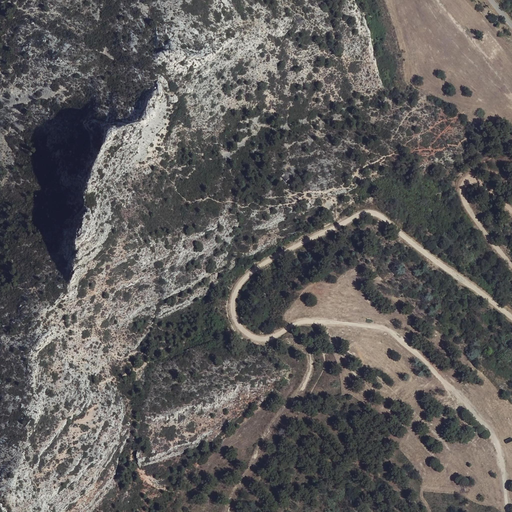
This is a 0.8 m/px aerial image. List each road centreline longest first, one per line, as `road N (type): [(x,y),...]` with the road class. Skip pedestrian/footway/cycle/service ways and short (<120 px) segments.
road 1 (track): [(510,511),(493,436),(413,348),(392,333),(338,323),(297,322),(254,339),(232,326),(225,305),(242,276),(277,251),(372,210),(511,317)]
road 2 (track): [(511,265),(458,190),(461,180),(478,180),(511,216)]
